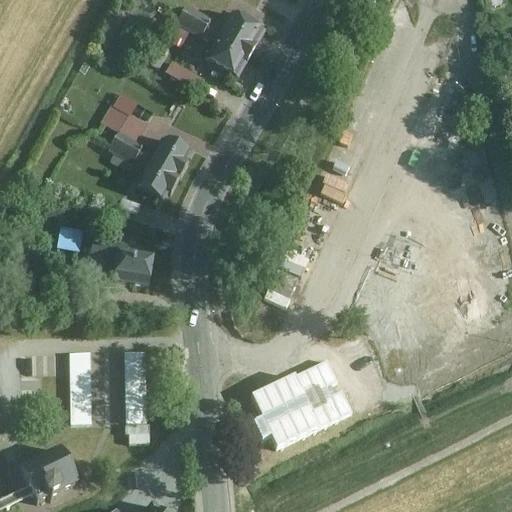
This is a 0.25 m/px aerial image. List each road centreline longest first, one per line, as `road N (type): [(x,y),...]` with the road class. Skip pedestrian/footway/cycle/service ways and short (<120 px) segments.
road 1 (unclassified): [(323,0),(214,185),(194,265),(199,350)]
road 2 (unclassified): [(217,511),(199,350)]
